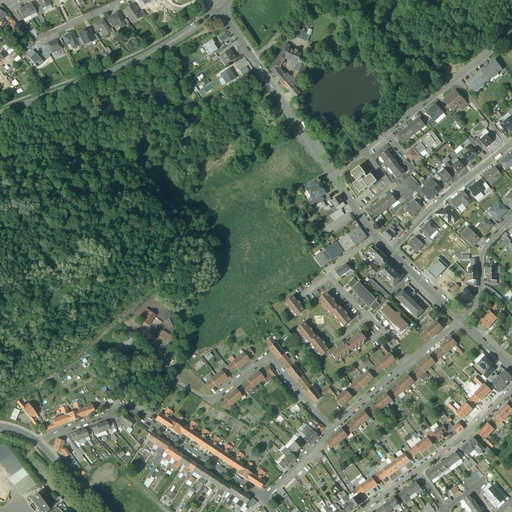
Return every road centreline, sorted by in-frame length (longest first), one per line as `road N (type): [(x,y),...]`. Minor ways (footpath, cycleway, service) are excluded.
road 1 (residential): [(330,430),(269,358),(211,401),(169,385),(145,418)]
road 2 (tertiary): [(0,113),(168,45),(220,6)]
road 3 (residential): [(220,6),(333,175)]
road 4 (residential): [(407,363),(325,272),(375,236)]
road 5 (residential): [(391,251),(435,202),(508,146)]
road 6 (residential): [(7,7),(34,41),(124,0)]
road 7 (residential): [(145,418),(264,496)]
road 8 (residential): [(416,470),(511,392)]
